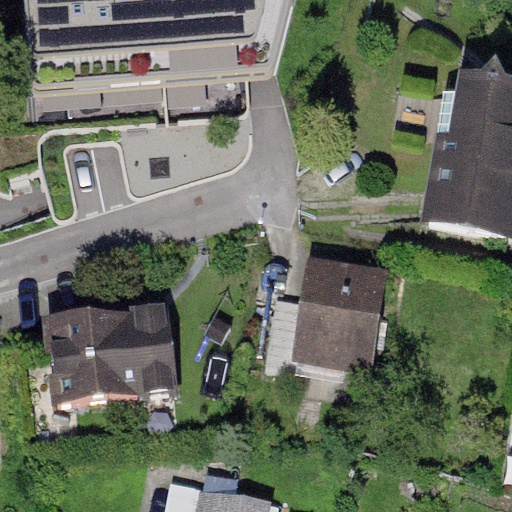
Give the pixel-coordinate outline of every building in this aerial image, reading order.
[(31,0),(40,103),(279,84),(300,0),(31,0)] [(507,242),(511,212),(511,99),(467,92),(465,105),(447,102),(439,146),(446,147),(431,229),(507,242)] [(383,288),(315,277),(302,364),(370,375),(383,288)] [(166,316),(51,330),(60,412),(176,399),(166,316)] [(261,511),(205,501),(202,511),(261,511)]
